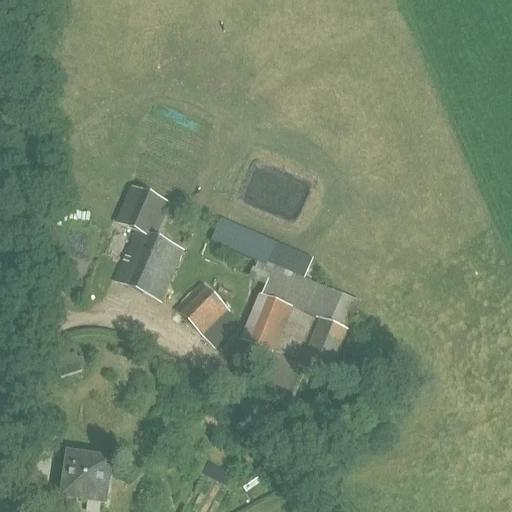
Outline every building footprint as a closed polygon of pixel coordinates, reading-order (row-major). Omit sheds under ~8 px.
[(120,224),(138,232),(115,284),(161,304),(184,253),(156,240),(171,206),(135,191),(120,224)] [(241,343),(301,367),(333,378),(363,303),(304,280),(311,265),(221,224),(212,243),(256,263),(249,280),(266,288),(262,297),(261,296),(241,343)] [(203,285),(176,311),(215,350),(238,327),(230,320),(233,316),(203,285)] [(326,382),(324,389),(336,393),(339,386),(326,382)] [(316,390),(299,405),(330,439),(348,424),(316,390)] [(116,461),(85,456),(84,454),(74,452),(73,454),(68,453),(60,501),(64,502),(62,511),(76,511),(78,504),(108,509),(116,461)]
